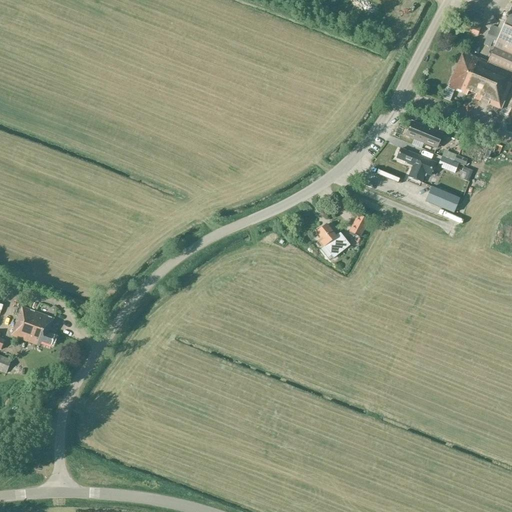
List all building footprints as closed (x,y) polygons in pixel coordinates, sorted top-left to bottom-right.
[(511,5),(502,30),(495,28),(491,38),(487,36),(483,46),(487,47),(487,48),(493,50),(491,54),(493,55),(490,64),(464,53),(449,88),(456,91),(500,110),(511,85),(509,83),(511,76),(511,5)] [(456,91),(449,88),(444,99),(451,102),(456,91)] [(405,137),(436,150),(438,145),(440,146),(443,139),(441,139),(443,135),(411,122),(405,137)] [(436,164),(429,162),(400,150),(397,159),(413,166),(408,178),(422,183),(426,175),(431,177),(432,173),(434,174),(436,169),(434,168),(436,164)] [(465,166),(467,161),(444,151),(438,167),(450,172),(454,162),(465,166)] [(468,183),(473,171),(463,167),(461,172),(466,174),(463,181),(468,183)] [(459,200),(458,199),(432,189),(426,202),(453,214),(455,209),(459,200)] [(349,233),(360,239),(369,222),(357,216),(349,233)] [(318,241),(323,248),(324,247),(333,259),(349,246),(340,234),(335,238),(326,226),(316,234),(320,239),(318,241)] [(22,308),(11,336),(50,350),(51,348),(57,329),(51,327),(54,320),(22,308)] [(0,371),(6,374),(11,361),(0,356),(0,371)]
